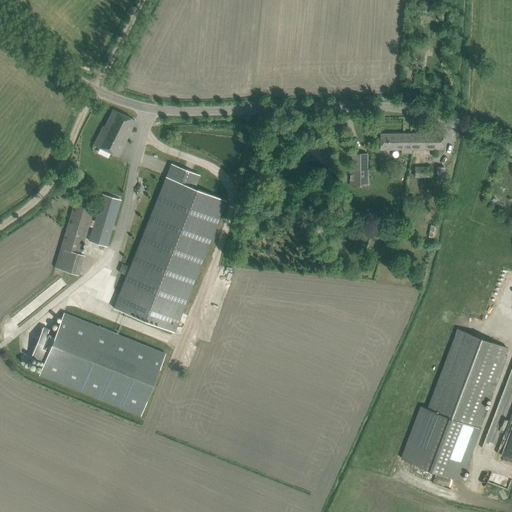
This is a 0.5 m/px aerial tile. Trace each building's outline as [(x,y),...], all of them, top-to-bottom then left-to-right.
[(432,47),(417,46),(416,58),(424,59),(424,55),(432,56),(432,47)] [(428,76),(422,76),(422,74),(415,74),(414,86),(422,87),(422,81),(427,81),(428,76)] [(118,156),(135,121),(113,111),(104,127),(103,127),(94,145),(118,156)] [(411,149),(411,133),(411,134),(380,134),(380,150),(404,149),(404,153),(412,153),(411,149)] [(443,149),(443,143),(443,133),(411,133),(411,149),(443,149)] [(352,170),(352,186),(361,186),(361,170),(365,170),(365,163),(365,153),(352,153),(352,163),(352,170)] [(195,188),(200,175),(171,164),(130,267),(122,264),(119,272),(126,275),(113,308),(174,332),(227,201),(195,188)] [(415,167),(414,177),(430,178),(430,167),(415,167)] [(88,226),(93,227),(89,241),(106,246),(120,200),(103,195),(95,221),(90,219),(94,208),(74,203),(61,248),(60,248),(54,267),(78,275),(84,255),(80,254),(88,226)] [(436,225),(430,224),(428,236),(434,237),(436,225)] [(56,333),(43,327),(32,355),(45,360),(39,375),(141,415),(165,354),(64,313),(56,333)] [(481,429),(478,427),(508,348),(458,328),(427,408),(421,406),(401,458),(462,481),(481,429)]
